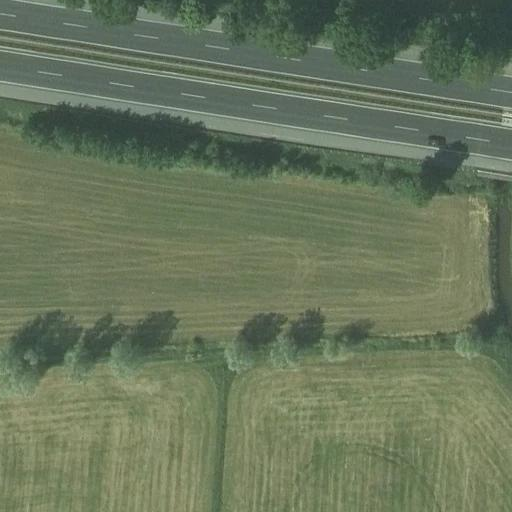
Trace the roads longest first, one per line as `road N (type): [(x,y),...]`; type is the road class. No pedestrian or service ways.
road 1 (motorway): [(0,68),(511,150)]
road 2 (motorway): [(511,86),(0,10)]
